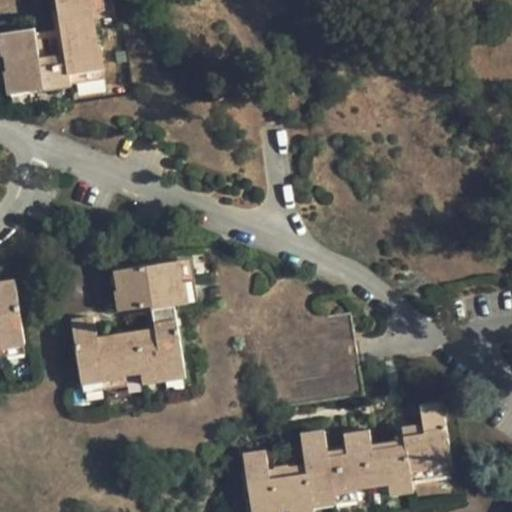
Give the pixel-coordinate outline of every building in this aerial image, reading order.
[(5,71),(9,94),(72,84),(70,73),(104,68),(100,45),(97,44),(92,15),(95,13),(92,0),(57,0),(61,27),(66,61),(40,65),(35,32),(35,28),(0,33),(0,35),(3,53),(5,54),(8,70),(5,71)] [(35,32),(40,65),(66,61),(61,27),(35,32)] [(105,79),(104,68),(70,73),(72,84),(105,79)] [(71,319),(81,384),(126,376),(125,373),(141,370),(141,373),(185,366),(175,305),(187,303),(185,280),(181,281),(178,261),(115,270),(118,287),(115,288),(120,310),(145,306),(153,305),(157,333),(99,344),(97,335),(94,316),(71,319)] [(0,345),(25,342),(15,281),(0,282),(0,345)] [(258,311),(273,407),(364,393),(350,297),(258,311)] [(147,327),(97,335),(99,344),(157,333),(153,305),(145,306),(147,327)] [(0,357),(26,354),(25,342),(0,345),(0,357)] [(187,377),(185,366),(141,373),(143,384),(187,377)] [(243,454),(251,511),(275,511),(276,511),(290,510),(314,506),(312,496),(335,493),(357,489),(356,487),(387,483),(387,484),(413,481),(411,470),(453,464),(443,401),(420,405),(423,422),(425,431),(404,435),(404,439),(405,445),(328,456),(327,451),(324,430),(301,433),(305,463),(307,472),(271,478),(269,469),(266,451),(243,454)] [(402,426),(404,435),(425,431),(423,422),(402,426)] [(343,433),(345,448),(372,444),(369,429),(343,433)] [(328,456),(405,445),(404,439),(372,444),(345,448),(327,451),(328,456)] [(269,469),(271,478),(307,472),(305,463),(269,469)] [(414,494),(413,481),(387,484),(389,497),(414,494)] [(336,503),(335,493),(312,496),(314,506),(336,503)]
